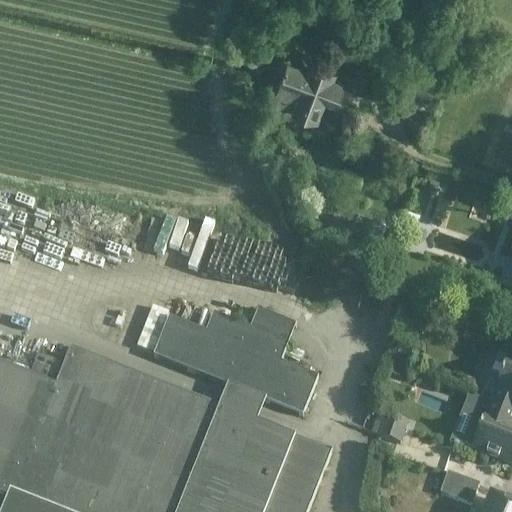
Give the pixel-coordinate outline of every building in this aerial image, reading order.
[(366,18),(396,30),(402,13),(372,1),(366,18)] [(300,58),(297,67),(287,64),(273,102),(294,109),(293,111),(316,119),(323,100),(335,104),(342,83),(332,80),(334,75),(308,65),(310,60),(300,58)] [(374,85),(349,75),(344,88),(369,98),(374,85)] [(281,364),(296,327),(257,312),(250,331),(213,316),(205,334),(168,320),(153,359),(302,419),(318,380),(281,364)] [(308,511),(331,454),(257,424),(70,350),(55,386),(29,376),(0,364),(0,496),(9,500),(4,511),(308,511)] [(61,364),(54,361),(38,355),(30,373),(54,383),(61,364)] [(511,361),(498,356),(491,374),(480,401),(509,413),(511,405),(511,361)] [(509,413),(480,401),(461,447),(511,466),(511,429),(504,426),(509,413)] [(400,446),(408,424),(386,416),(379,438),(400,446)] [(471,506),(478,486),(447,475),(440,495),(471,506)] [(480,486),(474,503),(484,507),(491,490),(480,486)] [(511,511),(511,508),(497,503),(498,500),(498,499),(496,503),(491,500),(486,511),(480,510),(479,511),(511,511)]
